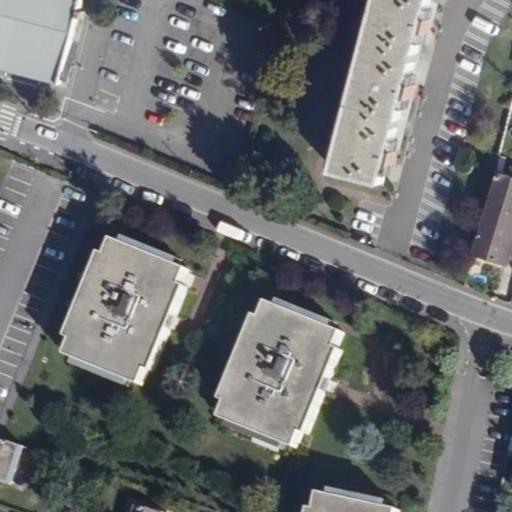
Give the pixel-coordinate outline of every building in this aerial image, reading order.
[(81,0),(0,0),(0,63),(19,69),(59,80),(81,0)] [(428,16),(432,0),(378,0),(335,170),(385,182),(387,173),(393,174),(397,161),(390,160),(404,108),(410,109),(413,96),(407,95),(424,30),(430,32),(434,18),(428,16)] [(511,177),(500,174),(476,249),(501,258),(507,236),(511,237),(511,177)] [(67,355),(143,386),(149,370),(154,372),(188,288),(183,286),(189,269),(114,239),(108,257),(102,254),(69,338),(74,340),(67,355)] [(223,418),(297,448),(304,433),(309,435),(342,351),(338,349),(343,332),(269,302),(263,319),(257,316),(223,401),(229,403),(223,418)] [(0,476),(9,480),(18,448),(0,441),(0,476)] [(76,511),(89,469),(68,463),(57,495),(75,511),(76,511)] [(397,511),(398,510),(320,493),(317,511),(312,509),(311,511),(397,511)] [(161,511),(131,502),(127,511),(161,511)]
